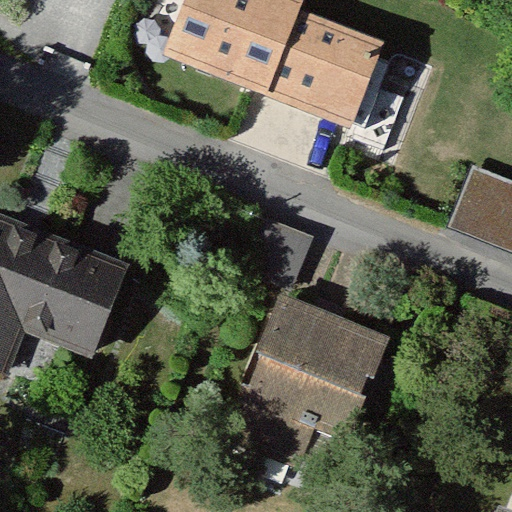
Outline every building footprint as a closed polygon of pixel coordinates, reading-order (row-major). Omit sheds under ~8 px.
[(189,0),(169,56),(360,126),(391,42),(305,11),(309,0),(189,0)] [(511,173),(480,161),(457,220),(511,240),(511,173)] [(135,264),(0,213),(0,375),(13,380),(29,337),(98,363),(135,264)] [(305,267),(308,219),(264,217),(262,265),(305,267)] [(396,339),(282,293),(223,437),(300,468),(317,426),(354,441),(396,339)] [(511,511),(511,507),(500,503),(496,511),(511,511)]
